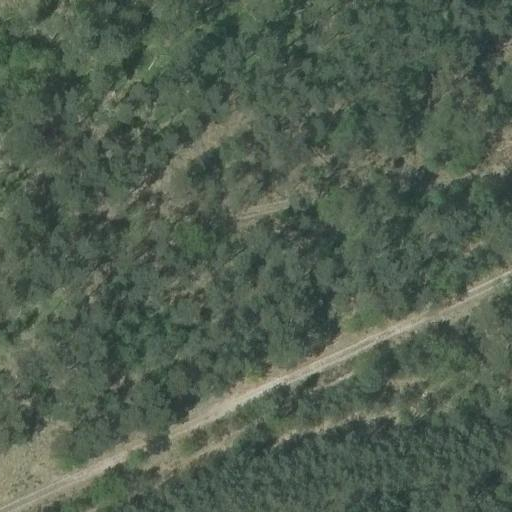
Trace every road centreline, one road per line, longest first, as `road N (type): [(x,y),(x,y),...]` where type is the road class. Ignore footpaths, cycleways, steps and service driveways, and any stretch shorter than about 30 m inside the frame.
road 1 (track): [(0,510),(511,277)]
road 2 (track): [(511,168),(0,235)]
